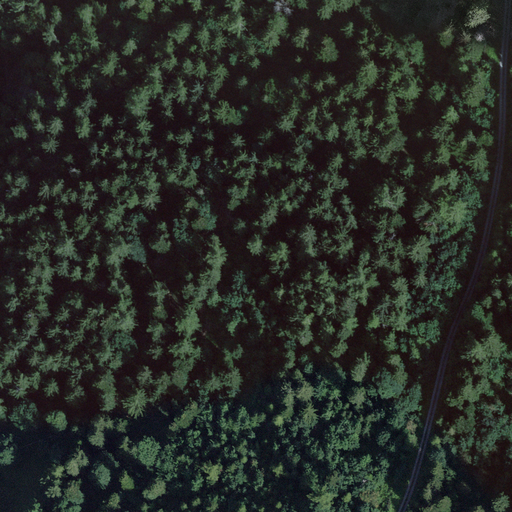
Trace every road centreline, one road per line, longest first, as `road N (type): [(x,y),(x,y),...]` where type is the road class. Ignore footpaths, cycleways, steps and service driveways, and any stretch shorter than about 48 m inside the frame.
road 1 (track): [(507,0),(499,156),(480,251),(401,511)]
road 2 (track): [(318,511),(368,471),(440,365)]
